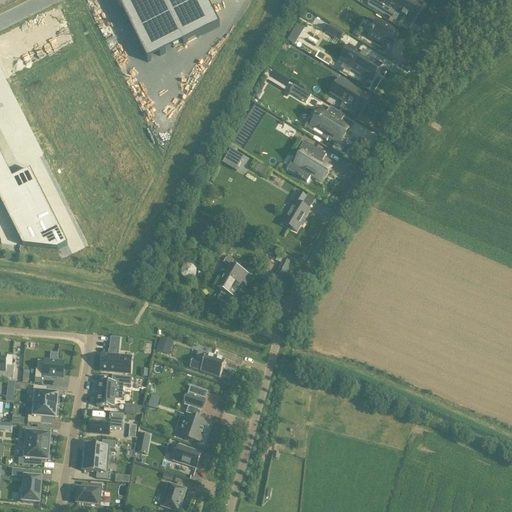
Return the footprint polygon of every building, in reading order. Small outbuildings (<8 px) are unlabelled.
[(183,46),(159,0),(115,0),(148,64),(183,46)] [(159,0),(183,46),(219,28),(205,0),(159,0)] [(384,16),(389,8),(412,22),(422,6),(411,0),(387,0),(385,5),(377,0),(369,0),(367,5),(384,16)] [(381,46),(384,41),(389,44),(396,33),(378,22),(368,38),(381,46)] [(296,24),(286,41),(293,45),(303,28),(296,24)] [(325,32),(339,41),(343,34),(329,25),(325,32)] [(361,33),(356,30),(352,34),(358,38),(361,33)] [(354,49),(347,59),(356,65),(352,70),(371,81),(381,66),(368,58),(369,56),(368,56),(368,57),(364,54),(364,53),(363,53),(362,55),(354,49)] [(285,92),(291,80),(273,69),(266,81),(285,92)] [(343,100),(339,107),(345,111),(349,104),(360,111),(364,104),(362,102),(366,96),(345,83),(337,96),(343,100)] [(294,86),(290,92),(297,97),(301,90),(294,86)] [(256,88),(251,96),(254,98),(257,100),(262,92),(256,88)] [(323,134),(339,144),(349,128),(340,123),(344,116),(330,107),(325,114),(321,111),(317,117),(320,119),(314,128),(320,132),(318,134),(321,137),(323,134)] [(283,142),(290,147),(285,153),(293,158),(302,144),(288,135),(283,142)] [(302,161),(294,174),(298,177),(297,178),(302,180),(307,183),(311,176),(321,182),(330,169),(321,163),(326,156),(304,142),(295,157),(302,161)] [(230,149),(222,163),(227,166),(236,171),(244,158),(236,153),(230,149)] [(0,202),(18,238),(22,247),(57,251),(67,245),(64,238),(30,170),(26,173),(12,179),(0,154),(0,202)] [(296,233),(309,212),(301,207),(307,197),(296,191),(290,201),(294,204),(282,224),(296,233)] [(267,257),(274,261),(278,254),(271,251),(267,257)] [(229,270),(218,289),(223,292),(218,300),(227,305),(230,301),(232,302),(239,291),(244,282),(247,283),(250,277),(231,266),(234,260),(231,258),(232,256),(229,254),(223,264),(228,266),(226,268),(229,270)] [(285,285),(294,267),(282,261),(273,279),(285,285)] [(195,276),(196,264),(184,263),(183,276),(195,276)] [(268,317),(257,311),(251,323),(261,329),(268,317)] [(160,338),(155,351),(165,354),(169,341),(160,338)] [(101,355),(100,372),(125,374),(127,358),(117,357),(119,340),(111,339),(110,356),(101,355)] [(192,360),(189,369),(200,372),(200,373),(219,379),(225,362),(219,360),(220,357),(214,355),(216,349),(201,344),(198,352),(195,361),(192,360)] [(35,367),(35,372),(41,373),(42,370),(42,368),(42,365),(44,365),(44,366),(63,367),(65,351),(50,349),(50,350),(38,349),(37,357),(36,357),(35,367)] [(0,379),(13,380),(14,367),(7,367),(7,357),(0,355),(0,379)] [(97,406),(96,407),(114,409),(115,407),(115,400),(122,400),(123,384),(130,385),(131,378),(112,377),(112,383),(99,382),(99,383),(97,406)] [(33,393),(32,405),(56,407),(56,403),(58,403),(58,396),(56,396),(57,394),(43,393),(44,387),(30,386),(30,392),(33,393)] [(180,418),(177,428),(181,431),(180,435),(184,437),(198,442),(199,441),(203,441),(204,436),(200,434),(204,424),(197,421),(198,417),(200,418),(202,410),(201,410),(205,400),(208,393),(190,387),(188,394),(184,406),(188,408),(186,413),(191,415),(191,418),(189,418),(180,418)] [(158,409),(161,397),(152,394),(149,406),(158,409)] [(25,417),(24,424),(37,426),(38,419),(54,420),(55,418),(57,419),(57,412),(55,411),(56,407),(32,405),(31,417),(25,417)] [(89,432),(109,434),(109,428),(122,429),(124,414),(110,413),(109,420),(90,418),(89,432)] [(25,447),(49,449),(50,444),(52,444),(52,436),(37,435),(37,429),(22,428),(22,434),(26,434),(25,446),(25,447)] [(146,455),(149,437),(139,436),(136,453),(146,455)] [(115,451),(116,443),(103,442),(102,449),(86,447),(86,449),(84,449),(83,456),(85,456),(85,460),(108,463),(110,450),(115,451)] [(49,454),(49,449),(25,447),(25,446),(22,446),(21,459),(19,459),(18,465),(33,466),(33,461),(50,462),(51,454),(49,454)] [(173,461),(196,469),(201,454),(178,446),(173,461)] [(107,475),(108,463),(85,460),(84,465),(83,464),(82,471),(84,472),(84,473),(97,475),(97,481),(110,482),(110,475),(107,475)] [(15,470),(14,477),(26,479),(24,503),(41,505),(44,479),(32,478),(33,471),(15,470)] [(76,505),(100,507),(102,486),(90,485),(89,491),(81,490),(77,490),(77,492),(75,492),(75,498),(77,498),(76,505)] [(178,511),(186,490),(168,485),(161,507),(174,511),(178,511)]
